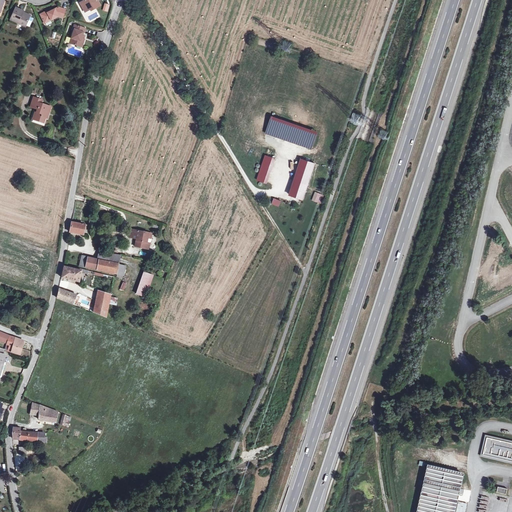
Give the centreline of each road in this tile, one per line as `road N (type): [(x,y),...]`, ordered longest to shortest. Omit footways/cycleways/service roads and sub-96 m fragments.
road 1 (motorway): [(311,511),(477,0)]
road 2 (motorway): [(454,0),(288,511)]
road 3 (track): [(511,56),(468,215),(408,383),(371,403),(388,511)]
road 4 (unclassified): [(120,0),(92,89),(39,343)]
road 5 (track): [(131,0),(305,271)]
road 6 (unclassified): [(39,343),(9,422),(18,511)]
